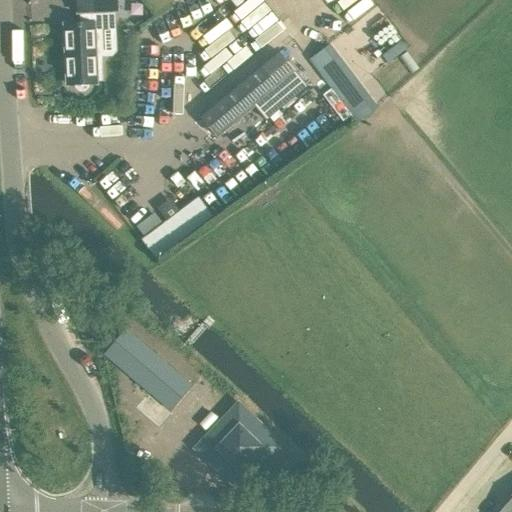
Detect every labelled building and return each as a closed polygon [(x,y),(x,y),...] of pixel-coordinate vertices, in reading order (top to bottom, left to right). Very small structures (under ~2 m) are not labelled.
[(116,50),(114,11),(116,11),(115,0),(77,0),(78,12),(80,12),(81,24),(65,25),(66,53),(116,50)] [(330,44),(309,60),(340,101),(361,86),(330,44)] [(66,53),(67,84),(74,84),(76,88),(80,91),(84,91),(88,88),(89,83),(96,83),(96,81),(102,80),(101,57),(112,56),(116,51),(116,50),(66,53)] [(218,136),(255,105),(266,119),(306,86),(278,52),(263,65),(202,116),(218,136)] [(166,221),(141,240),(155,258),(213,215),(198,196),(179,211),(166,221)] [(125,329),(103,354),(170,411),(192,385),(125,329)] [(279,445),(237,405),(196,448),(238,488),(279,445)] [(511,511),(511,498),(499,511),(511,511)]
